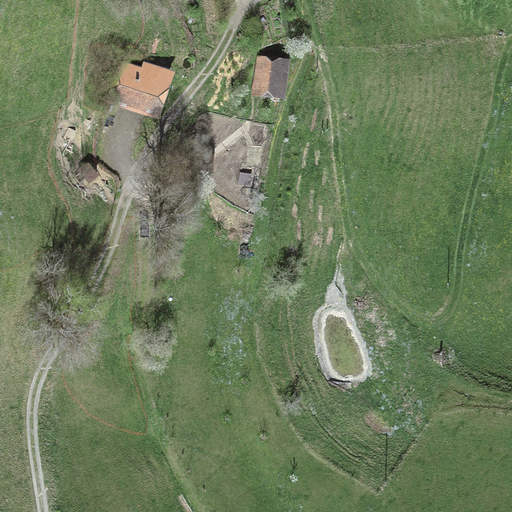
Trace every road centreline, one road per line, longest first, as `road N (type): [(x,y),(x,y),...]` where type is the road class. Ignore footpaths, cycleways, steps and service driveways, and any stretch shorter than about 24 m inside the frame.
road 1 (track): [(304,0),(354,243),(391,298),(422,318),(436,317),(453,298),(510,41)]
road 2 (track): [(249,0),(145,156),(98,278),(45,362),(33,402),(45,511)]
